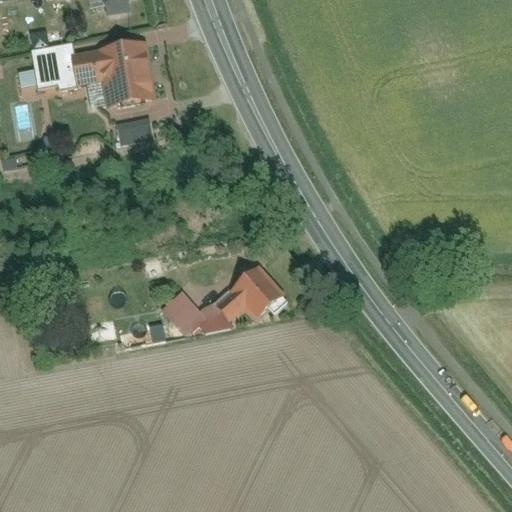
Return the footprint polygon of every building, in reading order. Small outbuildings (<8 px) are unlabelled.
[(96,0),(99,10),(135,4),(134,0),(96,0)] [(85,54),(86,60),(73,62),(71,52),(29,59),(28,56),(0,60),(0,65),(1,73),(0,73),(0,104),(17,102),(14,84),(32,81),(35,100),(66,95),(66,96),(89,93),(89,96),(100,94),(104,119),(132,115),(128,92),(142,90),(135,46),(85,54)] [(208,122),(210,144),(225,143),(224,121),(208,122)] [(114,130),(118,154),(153,148),(149,124),(114,130)] [(224,295),(226,298),(209,312),(221,325),(238,310),(252,327),(274,308),(245,276),(224,295)] [(165,320),(178,340),(201,325),(188,305),(165,320)]
